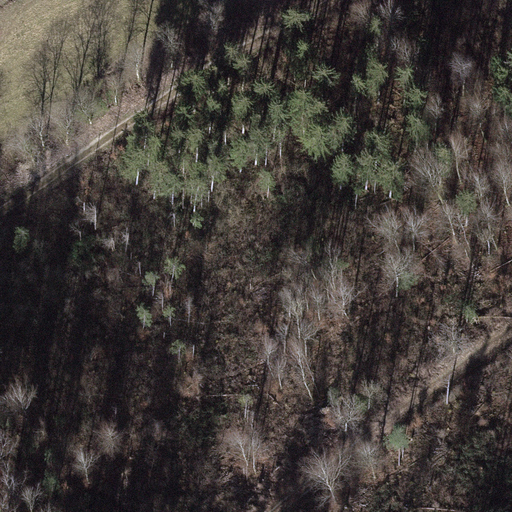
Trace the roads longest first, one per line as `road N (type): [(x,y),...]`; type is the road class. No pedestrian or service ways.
road 1 (track): [(0,211),(208,72),(337,0)]
road 2 (track): [(281,511),(511,330)]
